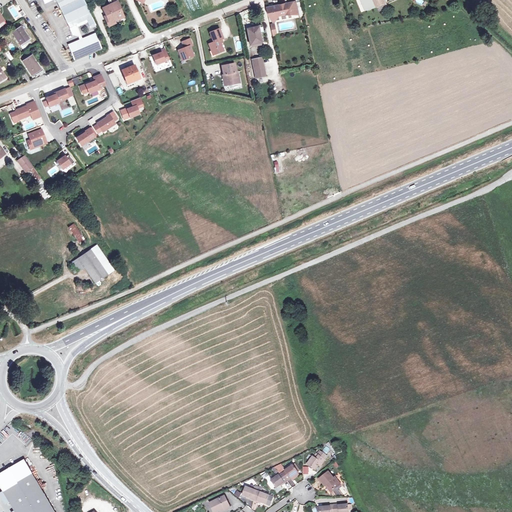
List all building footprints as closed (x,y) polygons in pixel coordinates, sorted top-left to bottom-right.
[(56,0),(69,28),(87,19),(88,22),(91,28),(96,26),(83,0),(56,0)] [(376,6),(374,0),(361,0),(366,10),(376,6)] [(374,0),(376,6),(377,6),(379,11),(387,7),(384,0),(374,0)] [(117,1),(102,8),(105,15),(108,14),(109,17),(105,19),(109,26),(115,23),(115,21),(124,17),(121,11),(120,11),(118,7),(120,6),(117,1)] [(289,3),(268,7),(269,14),(273,19),(280,15),(292,13),(300,14),(297,2),(289,3)] [(77,27),(88,22),(87,19),(69,28),(73,35),(79,37),(80,41),(82,40),(77,27)] [(21,26),(12,32),(20,45),(29,39),(21,26)] [(259,26),(247,29),(250,45),(262,42),(259,26)] [(220,28),(210,32),(214,42),(210,43),(212,50),(214,49),(216,54),(216,53),(224,50),(221,43),(220,40),(222,39),(223,38),(220,28)] [(80,41),(69,45),(75,59),(101,48),(95,34),(82,40),(80,41)] [(189,37),(181,41),(183,47),(177,49),(181,58),(184,56),(185,58),(193,55),(189,45),(192,44),(189,37)] [(164,48),(160,50),(161,52),(156,54),(152,56),(156,64),(168,59),(164,48)] [(32,56),(23,62),(32,76),(41,70),(32,56)] [(262,58),(252,59),(256,78),(266,76),(262,58)] [(234,64),(222,66),(224,75),(226,74),(228,85),(239,83),(237,72),(236,72),(234,64)] [(135,65),(122,70),(126,81),(133,78),(134,81),(140,78),(135,65)] [(108,74),(114,88),(120,86),(114,72),(108,74)] [(101,74),(93,77),(95,81),(86,85),(86,84),(80,86),(83,94),(89,91),(89,93),(98,89),(98,88),(105,85),(101,74)] [(70,87),(65,89),(68,97),(73,95),(70,87)] [(65,89),(55,93),(55,94),(46,98),(47,100),(43,102),(45,107),(49,105),(50,106),(59,103),(58,101),(68,97),(65,89)] [(30,103),(30,104),(27,106),(16,110),(16,111),(10,114),(13,121),(19,118),(20,119),(31,115),(34,114),(36,118),(41,116),(35,101),(30,103)] [(130,117),(140,114),(138,108),(143,106),(142,101),(133,105),(134,107),(127,109),(127,108),(121,110),(124,119),(130,117)] [(116,123),(114,121),(118,118),(113,112),(107,116),(108,117),(97,123),(98,124),(102,131),(103,132),(116,123)] [(81,145),(95,136),(90,128),(84,132),(84,133),(77,138),(81,145)] [(47,143),(42,129),(40,130),(30,133),(28,134),(31,140),(27,141),(31,149),(47,143)] [(82,147),(88,156),(99,149),(93,140),(82,147)] [(67,167),(75,162),(69,154),(66,157),(65,156),(57,161),(63,168),(67,166),(67,167)] [(26,156),(18,161),(26,173),(30,169),(33,167),(26,156)] [(46,185),(33,167),(30,169),(43,187),(46,185)] [(74,224),(69,227),(81,245),(86,241),(74,224)] [(97,245),(91,250),(108,274),(114,270),(97,245)] [(91,250),(72,262),(79,272),(85,267),(95,283),(108,274),(91,250)] [(325,460),(318,455),(315,458),(314,457),(313,457),(307,465),(315,470),(319,466),(321,463),(323,464),(325,460)] [(55,511),(25,460),(0,474),(0,486),(15,511),(55,511)] [(285,472),(282,474),(288,482),(291,480),(290,478),(294,476),(298,473),(293,465),(285,471),(285,472)] [(320,479),(329,472),(328,471),(319,478),(320,479)] [(334,478),(329,472),(320,479),(325,486),(327,485),(330,488),(340,483),(335,477),(334,478)] [(288,482),(282,474),(280,475),(279,475),(271,481),(276,488),(281,485),(284,483),(285,484),(288,482)] [(254,490),(246,487),(243,496),(251,499),(250,500),(253,501),(256,492),(254,491),(254,490)] [(270,496),(257,491),(256,492),(253,501),(257,503),(258,501),(261,503),(266,505),(270,496)] [(225,497),(210,504),(213,511),(219,508),(220,511),(229,506),(225,497)]
